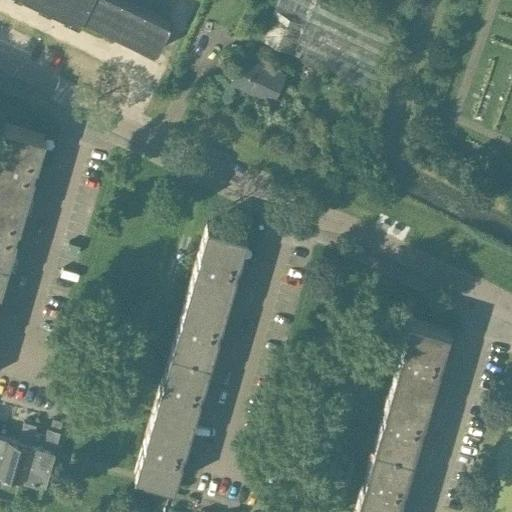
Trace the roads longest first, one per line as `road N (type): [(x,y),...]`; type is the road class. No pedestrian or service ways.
road 1 (residential): [(54,368),(17,356),(89,108)]
road 2 (residential): [(252,464),(221,455),(290,206)]
road 3 (residential): [(290,206),(89,108)]
road 4 (residential): [(489,300),(290,206)]
road 5 (residential): [(430,511),(489,300)]
